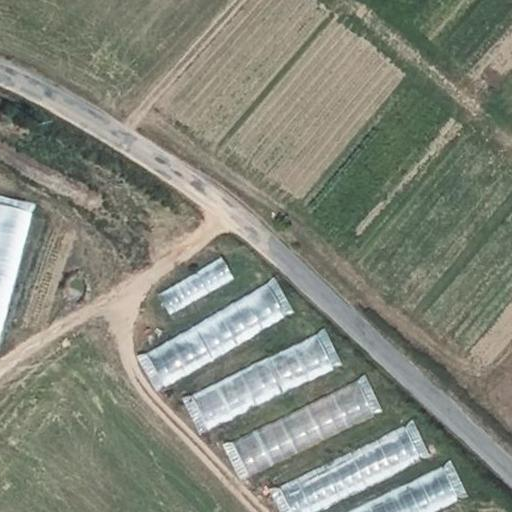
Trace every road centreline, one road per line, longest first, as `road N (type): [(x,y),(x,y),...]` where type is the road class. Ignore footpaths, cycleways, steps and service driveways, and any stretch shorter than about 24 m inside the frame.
road 1 (unclassified): [(0,80),(105,134),(216,211),(511,478)]
road 2 (track): [(227,221),(35,333),(0,365)]
